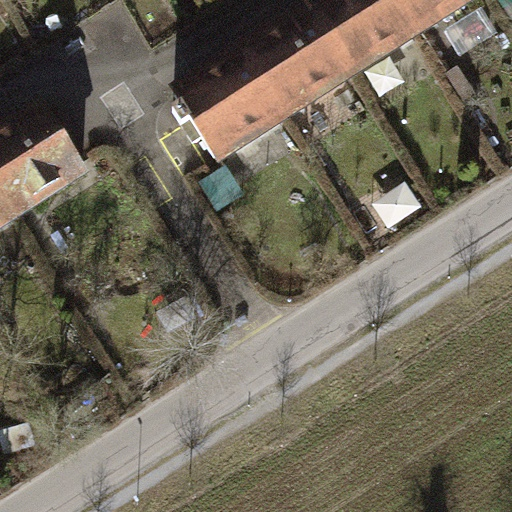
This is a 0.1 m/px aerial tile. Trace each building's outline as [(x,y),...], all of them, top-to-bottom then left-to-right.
[(398,0),(326,0),(312,9),(352,72),(418,30),(398,0)] [(398,0),(418,30),(465,0),(398,0)] [(312,9),(245,52),(285,115),(352,72),(312,9)] [(245,52),(175,96),(216,159),(285,115),(245,52)] [(45,105),(0,134),(0,188),(16,214),(86,169),(45,105)] [(0,188),(0,224),(16,214),(0,188)]
